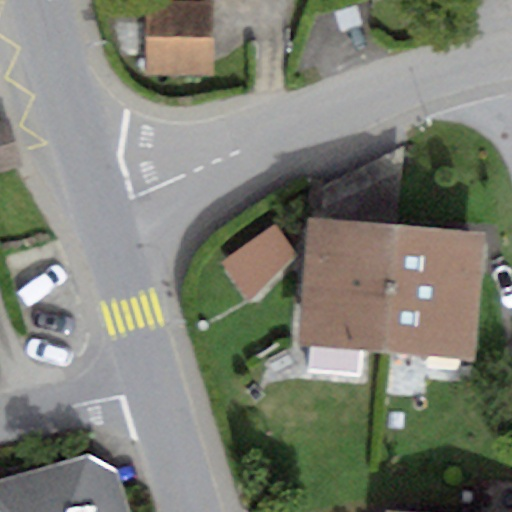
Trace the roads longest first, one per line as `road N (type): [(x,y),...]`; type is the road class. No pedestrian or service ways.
road 1 (residential): [(102,210),(346,111),(480,68)]
road 2 (tertiary): [(102,210),(38,0)]
road 3 (tertiary): [(155,382),(102,210)]
road 4 (residential): [(0,414),(155,382)]
road 5 (tertiary): [(192,511),(155,382)]
